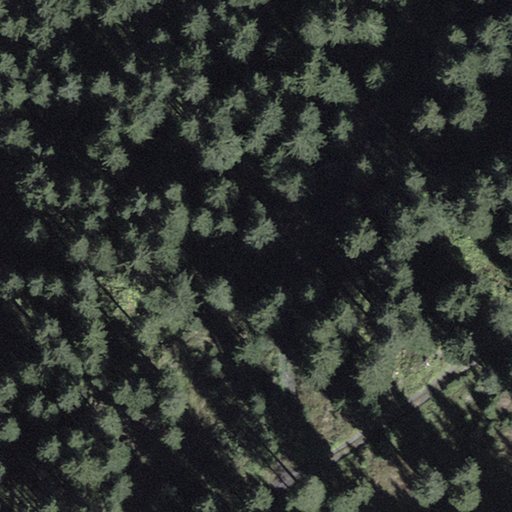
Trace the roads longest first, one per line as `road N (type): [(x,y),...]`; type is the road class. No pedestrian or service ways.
road 1 (track): [(296,472),(286,356),(295,276),(310,229),(374,129),(420,0)]
road 2 (track): [(511,339),(336,458),(296,472),(263,511)]
